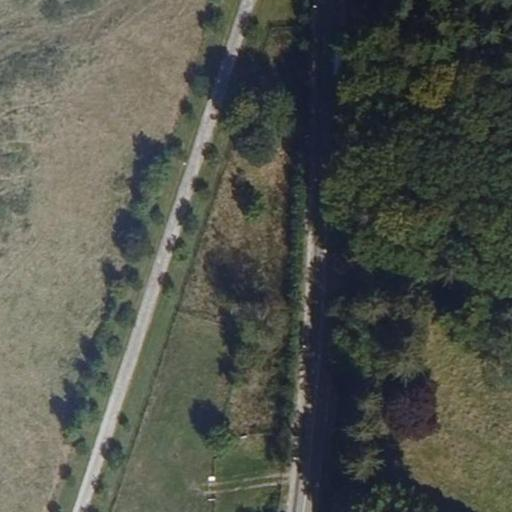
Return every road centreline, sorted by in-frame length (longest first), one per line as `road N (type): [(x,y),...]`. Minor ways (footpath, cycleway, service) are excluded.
road 1 (track): [(260,0),(86,511)]
road 2 (residential): [(299,511),(310,423),(325,0)]
